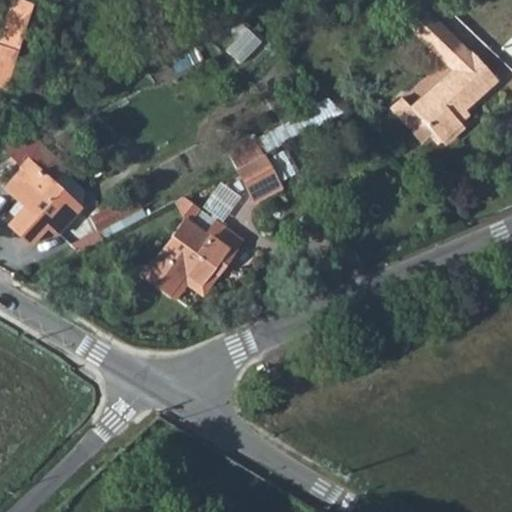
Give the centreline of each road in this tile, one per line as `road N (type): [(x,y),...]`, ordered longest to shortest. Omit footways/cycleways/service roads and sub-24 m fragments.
road 1 (residential): [(511,229),(158,389)]
road 2 (tertiary): [(158,389),(358,511)]
road 3 (tertiary): [(0,295),(158,389)]
road 4 (unclassified): [(24,511),(141,395),(158,389)]
